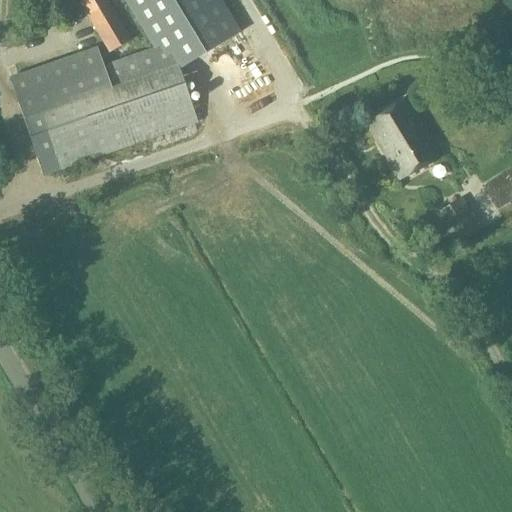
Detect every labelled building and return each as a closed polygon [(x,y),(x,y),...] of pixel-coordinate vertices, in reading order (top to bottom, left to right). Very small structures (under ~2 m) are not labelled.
[(77,0),(111,55),(132,42),(108,3),(113,0),(77,0)] [(124,0),(156,51),(170,46),(179,70),(240,33),(220,0),(124,0)] [(12,80),(26,120),(45,176),(198,123),(179,70),(170,46),(156,51),(105,68),(98,50),(12,80)] [(405,102),(367,124),(400,180),(438,158),(405,102)] [(511,169),(483,187),(497,210),(511,200),(511,169)] [(483,230),(463,198),(435,214),(455,247),(483,230)]
